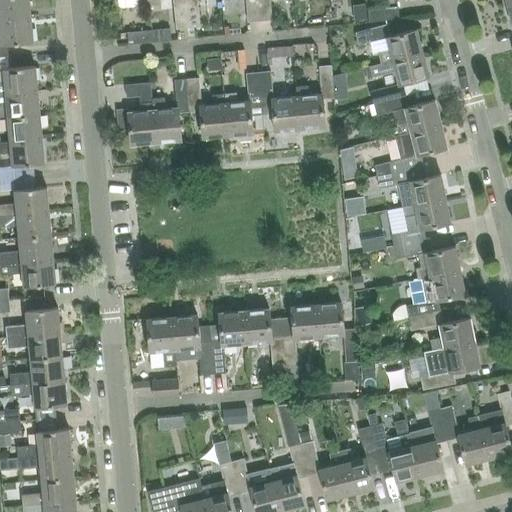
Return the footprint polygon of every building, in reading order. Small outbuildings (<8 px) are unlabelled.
[(0,0),(0,20),(30,18),(27,0),(0,0)] [(150,6),(149,0),(117,0),(118,6),(121,5),(121,8),(150,6)] [(188,26),(185,0),(149,0),(150,6),(161,5),(160,0),(173,0),(177,28),(188,26)] [(197,0),(185,0),(188,26),(200,25),(197,0)] [(260,20),(258,0),(246,0),(249,21),(260,20)] [(258,0),(260,20),(272,18),(270,0),(258,0)] [(370,20),(399,17),(398,4),(368,7),(370,20)] [(0,39),(1,45),(7,44),(32,42),(30,18),(0,20),(0,39)] [(381,63),(423,52),(416,28),(390,35),(387,23),(356,31),(359,43),(369,41),(372,54),(378,53),(381,63)] [(129,43),(159,40),(158,28),(127,31),(129,43)] [(267,57),(292,54),(291,44),(266,47),(267,57)] [(402,82),(418,78),(429,76),(423,52),(381,63),(381,64),(369,66),(372,77),(395,71),(398,82),(370,89),(374,102),(405,94),(402,82)] [(56,57),(41,56),(40,87),(55,87),(56,57)] [(0,94),(37,91),(35,66),(9,68),(8,57),(0,57),(0,69),(3,69),(4,83),(0,82),(0,94)] [(295,87),(296,95),(299,128),(325,126),(322,99),(334,98),(331,64),(319,65),(321,93),(309,94),(308,86),(295,87)] [(270,70),(258,71),(262,115),(273,114),(274,131),(299,128),(296,95),(273,98),(270,70)] [(253,116),(262,115),(258,71),(246,73),(248,100),(237,101),(236,93),(223,94),(227,135),(229,135),(238,134),(238,138),(239,139),(250,138),(251,137),(250,133),(252,132),(252,130),(251,116),(253,116)] [(199,77),(186,78),(189,111),(200,110),(202,137),(227,135),(223,94),(212,95),(213,103),(201,104),(199,77)] [(164,97),(152,99),(156,141),(181,139),(178,112),(189,111),(186,78),(173,80),(176,107),(166,108),(164,97)] [(156,141),(152,99),(150,81),(126,84),(127,97),(140,96),(142,110),(128,111),(127,108),(117,109),(118,131),(130,130),(131,144),(156,141)] [(7,117),(39,114),(37,91),(0,94),(0,105),(6,105),(7,117)] [(399,134),(441,123),(435,99),(409,106),(405,94),(374,102),(377,115),(393,111),(397,127),(388,129),(390,137),(396,135),(399,135),(399,134)] [(10,141),(42,138),(39,114),(7,117),(10,141)] [(391,172),(424,165),(421,153),(447,146),(441,123),(399,134),(399,135),(396,135),(401,158),(389,161),(391,172)] [(0,142),(0,153),(2,153),(11,152),(12,166),(44,163),(42,138),(10,141),(0,142)] [(385,140),(389,157),(398,155),(394,138),(385,140)] [(339,147),(340,160),(353,159),(352,145),(339,147)] [(403,207),(446,198),(441,174),(426,177),(424,165),(391,172),(393,184),(410,181),(413,194),(401,197),(403,207)] [(357,166),(343,169),(344,183),(358,180),(357,166)] [(0,215),(17,214),(48,211),(46,187),(14,190),(16,203),(0,204),(0,215)] [(364,196),(345,199),(347,216),(366,213),(364,196)] [(394,246),(426,239),(424,228),(451,222),(446,198),(403,207),(408,230),(391,233),(394,246)] [(19,238),(50,235),(48,211),(17,214),(0,215),(0,227),(12,226),(13,233),(18,233),(19,238)] [(0,249),(13,247),(11,235),(0,236),(0,249)] [(21,261),(53,259),(50,235),(19,238),(21,261)] [(384,235),(373,237),(375,249),(387,247),(384,235)] [(418,278),(460,270),(455,245),(428,251),(426,239),(394,246),(396,258),(418,254),(421,267),(415,268),(418,278)] [(12,262),(0,263),(0,268),(1,275),(22,273),(23,286),(55,283),(53,259),(21,261),(12,262)] [(408,318),(441,311),(438,299),(465,294),(460,270),(418,278),(414,279),(414,281),(408,282),(413,303),(406,305),(408,318)] [(362,275),(352,277),(355,290),(365,288),(362,275)] [(7,300),(0,300),(0,313),(8,312),(7,300)] [(345,361),(357,360),(354,327),(343,328),(340,301),(315,303),(318,336),(343,334),(345,361)] [(282,334),(285,366),(296,365),(294,338),(318,336),(315,303),(290,305),(291,316),(293,333),(282,334)] [(393,320),(407,316),(404,303),(389,306),(393,320)] [(369,305),(356,308),(360,326),(373,323),(369,305)] [(28,335),(60,332),(57,307),(25,310),(27,325),(6,327),(7,337),(28,335)] [(268,307),(243,309),(246,342),(270,340),(272,367),(285,366),(282,334),(280,317),(269,318),(268,307)] [(222,344),(246,342),(243,309),(218,312),(219,324),(209,324),(213,372),(225,371),(222,344)] [(432,350),(475,341),(470,317),(443,323),(441,311),(408,318),(411,330),(439,324),(442,337),(430,340),(432,350)] [(196,313),(172,316),(176,360),(199,358),(200,373),(213,372),(209,324),(208,325),(197,326),(196,313)] [(177,365),(176,360),(172,316),(147,318),(151,367),(177,365)] [(30,360),(62,356),(60,332),(28,335),(7,337),(8,348),(29,346),(30,360)] [(475,341),(432,350),(424,352),(428,374),(420,376),(423,389),(456,382),(453,371),(480,365),(475,341)] [(11,385),(64,380),(62,356),(30,360),(31,372),(10,374),(11,385)] [(359,379),(358,365),(357,360),(345,361),(345,362),(344,363),(345,380),(359,379)] [(154,397),(179,395),(178,377),(152,379),(154,397)] [(64,380),(11,385),(12,396),(33,394),(35,408),(67,405),(64,380)] [(478,415),(479,415),(489,457),(511,451),(511,447),(506,425),(511,423),(511,402),(509,391),(497,394),(500,409),(478,415)] [(489,457),(479,415),(468,418),(471,430),(459,433),(452,405),(440,409),(448,440),(459,437),(465,463),(489,457)] [(0,422),(19,421),(18,409),(0,410),(0,422)] [(437,443),(448,440),(440,409),(427,412),(434,439),(422,442),(419,431),(409,433),(419,475),(443,469),(437,443)] [(158,428),(182,428),(182,414),(158,415),(158,428)] [(19,421),(0,422),(0,435),(20,434),(19,421)] [(419,475),(409,433),(386,439),(382,423),(370,426),(378,457),(389,455),(396,481),(419,475)] [(367,460),(378,457),(370,426),(358,429),(365,457),(353,460),(350,448),(339,451),(342,463),(350,493),(374,487),(367,460)] [(18,458),(71,453),(69,429),(37,432),(38,445),(17,447),(18,458)] [(342,463),(339,451),(329,454),(332,465),(320,468),(313,441),(301,444),(308,475),(319,473),(326,499),(350,493),(342,463)] [(297,478),(308,475),(301,444),(288,447),(292,463),(270,468),(281,510),(304,504),(297,478)] [(42,480),(74,477),(71,453),(18,458),(19,469),(40,467),(42,480)] [(273,511),(281,510),(270,468),(260,471),(263,482),(250,486),(243,458),(231,461),(239,492),(250,490),(255,511),(273,511)] [(232,511),(228,495),(239,492),(231,461),(219,464),(223,480),(210,484),(212,495),(203,498),(207,511),(232,511)] [(16,475),(16,462),(2,462),(1,475),(16,475)] [(207,511),(203,498),(198,478),(176,484),(173,475),(161,478),(164,487),(148,491),(152,511),(162,511),(170,510),(181,508),(181,511),(207,511)] [(22,506),(76,501),(74,477),(42,480),(43,493),(21,495),(22,506)] [(76,511),(76,501),(22,506),(22,511),(76,511)]
